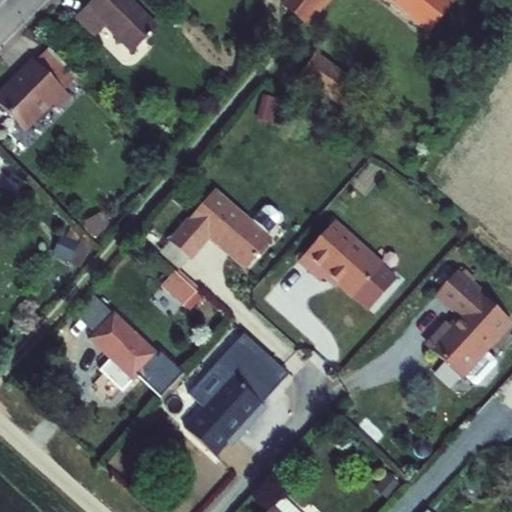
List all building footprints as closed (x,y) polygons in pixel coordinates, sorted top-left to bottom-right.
[(348,0),(412,55),(441,20),(416,0),(286,0),(273,17),(298,38),(329,0),(348,0)] [(127,76),(152,51),(106,8),(70,42),(91,60),(101,50),(127,76)] [(36,60),(67,87),(78,75),(47,48),(36,60)] [(339,124),(356,105),(307,67),(292,89),(339,124)] [(58,112),(72,97),(45,70),(30,85),(26,83),(0,109),(0,134),(17,152),(46,124),(57,133),(68,122),(58,112)] [(196,253),(233,282),(258,254),(254,250),(268,233),(267,228),(257,220),(252,220),(239,237),(201,205),(158,257),(176,275),(196,253)] [(63,233),(54,257),(82,267),(90,242),(63,233)] [(344,308),(371,275),(322,234),(285,276),(306,294),(315,284),(344,308)] [(425,354),(472,394),(500,361),(487,350),(509,326),(451,277),(429,302),(453,323),(425,354)] [(134,306),(163,332),(181,314),(150,286),(134,306)] [(209,354),(231,374),(252,352),(230,332),(209,354)] [(116,397),(138,373),(97,336),(76,360),(96,379),(112,394),(116,397)] [(104,404),(112,394),(96,379),(87,390),(104,404)] [(166,451),(197,479),(224,448),(228,452),(246,429),(211,399),(166,451)]
